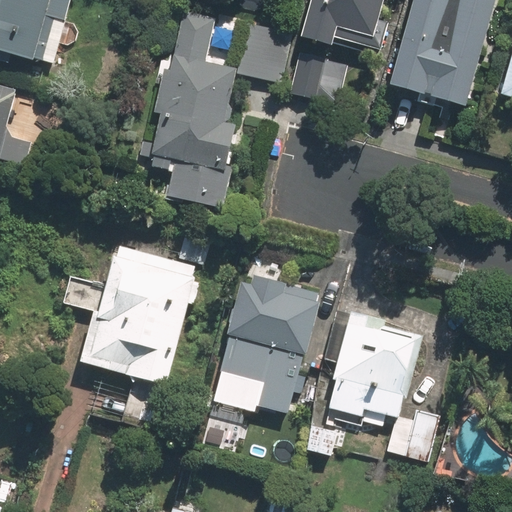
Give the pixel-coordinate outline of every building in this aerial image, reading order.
[(0,0),(0,48),(56,63),(71,0),(0,0)] [(387,0),(317,0),(307,37),(338,46),(340,37),(388,51),(397,17),(383,13),(387,0)] [(472,104),(499,0),(420,0),(398,84),(472,104)] [(240,72),(241,63),(212,59),(219,14),(188,9),(181,53),(170,52),(153,166),(176,170),(172,198),(232,207),(244,121),(232,120),(240,72)] [(241,63),(240,72),(284,79),(292,28),(247,21),(241,63)] [(353,60),(303,48),(292,91),(342,103),(353,60)] [(0,156),(6,158),(24,91),(0,83),(0,156)] [(172,384),(201,266),(122,246),(114,280),(80,272),(71,307),(98,313),(86,363),(172,384)] [(292,415),(325,291),(248,271),(222,371),(268,383),(262,407),(292,415)] [(398,314),(355,305),(333,406),(370,414),(367,424),(388,429),(391,411),(399,413),(407,415),(424,335),(394,329),(398,314)] [(407,415),(399,413),(390,455),(433,465),(445,412),(421,406),(418,417),(407,415)] [(342,425),(316,421),(312,449),(338,453),(342,425)] [(202,511),(203,509),(178,501),(174,511),(202,511)]
